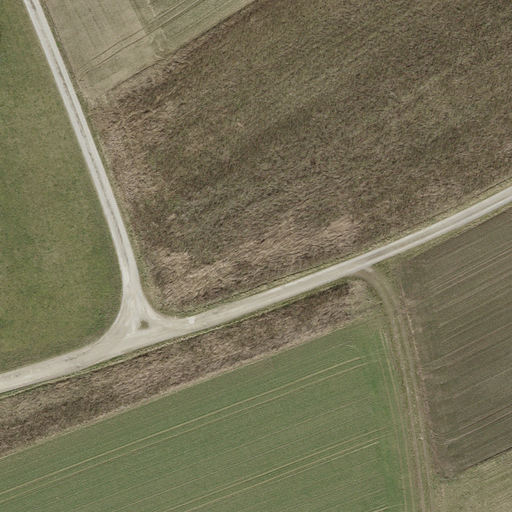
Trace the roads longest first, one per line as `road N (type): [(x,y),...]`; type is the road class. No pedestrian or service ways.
road 1 (track): [(511,197),(335,276),(144,334)]
road 2 (track): [(144,334),(82,131),(30,0)]
road 3 (track): [(335,276),(383,292),(418,438),(425,511)]
road 4 (track): [(0,380),(144,334)]
